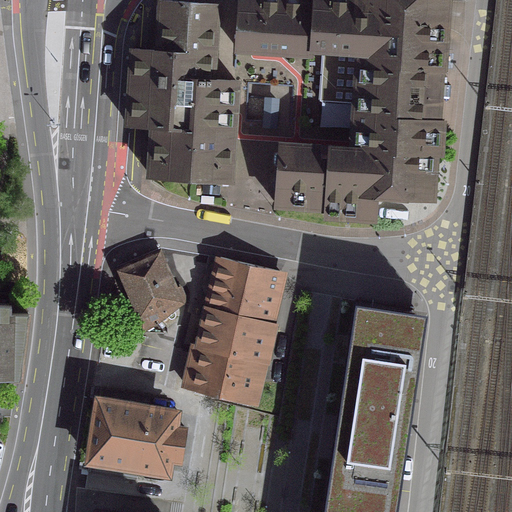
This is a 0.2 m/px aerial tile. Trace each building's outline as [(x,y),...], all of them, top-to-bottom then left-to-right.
[(127,126),(152,127),(149,177),(227,182),(233,81),(208,79),(213,4),(201,4),(199,1),(196,3),(194,3),(192,1),(189,3),(188,3),(186,0),(183,3),(177,2),(174,0),(171,0),(169,2),(161,1),(158,51),(132,49),(127,126)] [(236,0),(233,47),(272,50),(272,52),(275,55),(281,55),(284,53),(284,51),(291,51),(290,53),(293,56),(300,57),(302,54),(302,52),(308,52),(308,47),(311,0),(236,0)] [(352,144),(351,151),(378,153),(376,193),(429,196),(432,155),(437,155),(437,150),(439,120),(434,120),(437,71),(440,71),(444,0),(311,0),(308,47),(308,52),(310,52),(311,48),(358,51),(357,69),(354,68),(352,71),(351,84),(353,86),(355,87),(355,94),(353,94),(350,96),(349,109),(352,111),(354,112),(353,119),(351,118),(348,121),(347,134),(350,136),(352,137),(352,144)] [(272,98),(262,98),(260,123),(275,123),(276,103),(272,98)] [(378,153),(351,151),(277,146),(276,151),(274,151),(271,154),(271,164),(273,166),(275,167),(273,203),(323,207),(322,214),(374,218),(376,193),(378,153)] [(211,197),(199,196),(198,204),(211,205),(211,204),(211,197)] [(157,253),(116,270),(143,332),(155,324),(182,304),(182,297),(178,287),(173,289),(157,253)] [(218,257),(206,309),(270,324),(282,272),(218,257)] [(392,308),(353,302),(321,511),(395,511),(425,312),(392,308)] [(0,377),(17,378),(26,312),(7,312),(7,304),(0,303),(0,377)] [(270,324),(206,309),(197,345),(261,360),(270,324)] [(251,403),(261,360),(197,345),(195,344),(185,387),(251,403)] [(98,399),(96,399),(85,472),(135,480),(137,467),(162,471),(164,457),(179,459),(184,429),(169,427),(171,412),(146,408),(148,396),(100,389),(98,399)]
